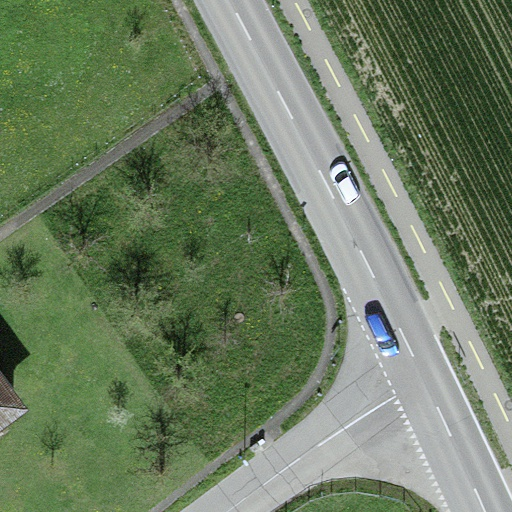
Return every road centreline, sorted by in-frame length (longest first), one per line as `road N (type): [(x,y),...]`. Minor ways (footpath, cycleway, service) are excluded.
road 1 (primary): [(228,0),(422,376)]
road 2 (tertiary): [(228,511),(422,376)]
road 3 (primary): [(422,376),(484,511)]
